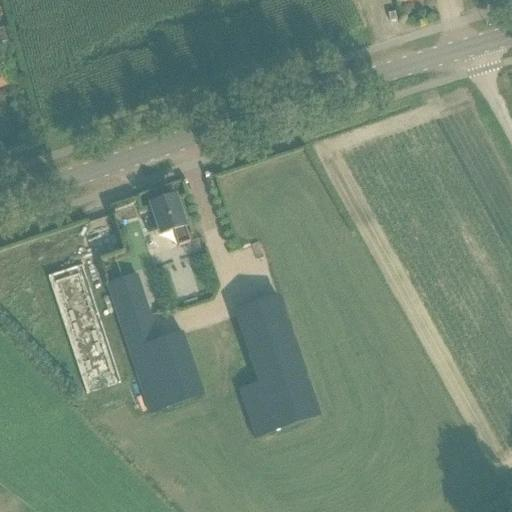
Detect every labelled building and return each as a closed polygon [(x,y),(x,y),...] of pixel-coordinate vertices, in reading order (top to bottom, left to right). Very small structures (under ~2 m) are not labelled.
[(0,29),(0,51),(9,50),(4,29),(0,29)] [(0,66),(0,89),(13,85),(5,64),(0,66)] [(150,207),(157,226),(161,238),(173,234),(178,247),(190,243),(186,230),(186,229),(182,218),(176,199),(150,207)] [(156,267),(169,305),(206,293),(194,255),(156,267)] [(48,278),(54,297),(86,395),(120,383),(88,286),(82,267),(48,278)] [(107,286),(149,414),(205,396),(185,336),(155,346),(146,318),(150,316),(137,277),(107,286)] [(282,303),(234,319),(272,433),(320,417),(282,303)]
